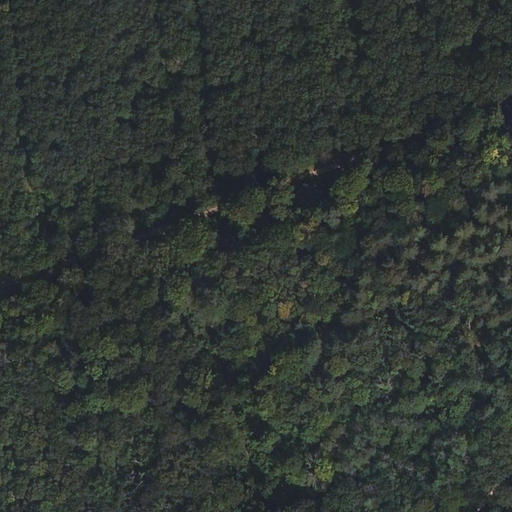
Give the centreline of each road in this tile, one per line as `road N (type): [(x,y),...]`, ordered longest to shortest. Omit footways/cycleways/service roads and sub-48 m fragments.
road 1 (track): [(0,286),(511,101)]
road 2 (track): [(276,511),(171,224)]
